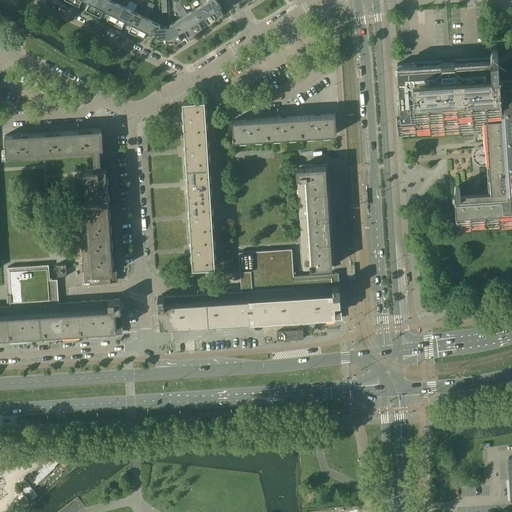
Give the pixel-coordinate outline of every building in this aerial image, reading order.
[(99,0),(85,0),(83,5),(86,6),(85,9),(93,13),(99,0)] [(112,1),(111,0),(99,0),(93,13),(101,17),(102,14),(105,16),(112,1)] [(123,6),(114,24),(122,28),(124,25),(126,27),(134,11),(125,7),(129,1),(127,0),(123,0),(121,5),(123,6)] [(205,0),(200,0),(203,4),(195,9),(204,23),(206,22),(208,24),(215,20),(205,3),(207,1),(205,0)] [(219,0),(208,0),(207,1),(205,3),(215,20),(223,15),(222,12),(223,11),(221,7),(223,6),(219,0)] [(123,6),(121,5),(112,1),(105,16),(108,17),(106,20),(114,24),(123,6)] [(187,14),(183,8),(179,10),(183,16),(174,21),(183,36),(186,34),(188,37),(195,32),(185,15),(187,14)] [(155,22),(147,18),(150,11),(146,9),(143,16),(145,17),(136,35),(144,39),(145,36),(148,37),(155,22)] [(204,23),(195,9),(187,14),(185,15),(195,32),(203,27),(201,25),(204,23)] [(145,17),(143,16),(134,11),(126,27),(129,28),(128,31),(136,35),(145,17)] [(183,36),(174,21),(170,24),(170,26),(165,26),(166,42),(175,42),(176,44),(180,41),(181,41),(182,40),(181,37),(183,36)] [(155,22),(148,37),(150,39),(149,42),(151,42),(156,45),(157,42),(166,42),(165,26),(160,26),(160,25),(155,22)] [(433,61),(397,64),(401,135),(402,135),(402,134),(416,133),(416,135),(417,135),(417,133),(430,132),(430,134),(431,134),(431,132),(445,131),(445,133),(445,131),(459,130),(459,132),(460,132),(460,130),(473,129),(473,131),(474,131),(474,129),(488,128),(488,133),(487,133),(488,147),(485,147),(485,146),(480,146),(477,147),(475,149),(473,151),(472,153),(472,154),(472,155),(472,156),(472,157),(473,159),(474,161),(476,163),(478,164),(481,165),(486,165),(486,163),(489,163),(491,192),(492,192),(492,202),(461,204),(461,198),(460,198),(460,189),(460,188),(459,188),(459,187),(458,187),(458,186),(457,186),(456,186),(456,187),(455,187),(454,188),(454,189),(455,204),(456,230),(457,230),(457,228),(471,227),(471,229),(472,229),(471,227),(485,226),(485,228),(486,228),(486,226),(500,225),(500,227),(500,225),(511,224),(511,50),(501,57),(498,57),(498,53),(498,52),(497,52),(497,51),(496,51),(496,50),(495,50),(494,50),(493,50),(492,50),(492,51),(491,51),(491,52),(490,53),(490,54),(490,58),(480,58),(473,55),(472,55),(473,59),(446,60),(440,61),(433,61)] [(204,100),(183,102),(185,136),(206,134),(204,100)] [(334,114),(315,115),(301,116),(302,136),(335,134),(336,134),(336,131),(337,131),(336,128),(336,129),(335,114),(334,114)] [(301,116),(281,117),(266,118),(267,138),(302,136),(301,116)] [(266,118),(247,120),(233,121),(233,120),(232,120),(233,135),(232,135),(233,138),(234,141),(234,140),(267,138),(266,118)] [(102,129),(36,133),(5,135),(6,155),(93,149),(93,152),(94,169),(86,170),(86,176),(77,177),(84,284),(102,283),(111,283),(110,272),(113,272),(111,244),(112,244),(114,241),(114,237),(111,235),(109,207),(106,168),(101,169),(100,149),(103,149),(102,129)] [(206,134),(185,136),(187,169),(208,167),(206,134)] [(326,163),(296,165),(296,168),(297,178),(297,183),(299,201),(300,218),(301,236),(302,253),(303,270),(330,268),(332,266),(333,266),(332,251),(331,234),(330,216),(329,199),(327,181),(326,163)] [(208,167),(187,169),(189,201),(210,200),(208,167)] [(210,200),(189,201),(191,234),(212,233),(210,200)] [(215,267),(213,245),(212,233),(191,234),(193,268),(215,267)] [(197,294),(158,297),(159,326),(341,315),(338,272),(293,275),(292,249),(239,252),(241,291),(197,294)] [(10,306),(0,306),(0,336),(117,329),(116,316),(121,316),(120,299),(59,303),(57,279),(49,279),(48,264),(7,267),(9,298),(10,306)] [(56,264),(57,276),(66,276),(66,264),(56,264)] [(292,330),(277,331),(277,340),(278,340),(278,341),(293,340),(293,339),(292,330)]
